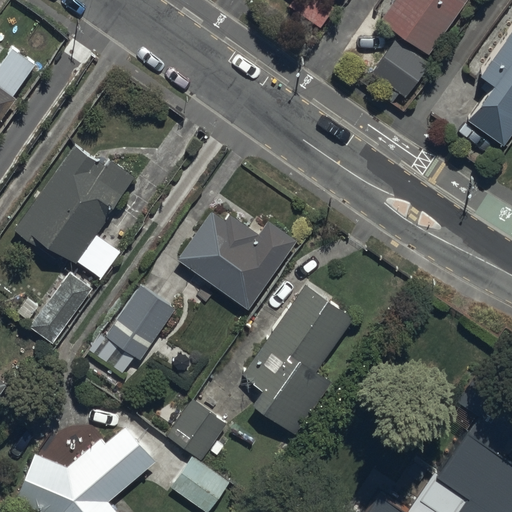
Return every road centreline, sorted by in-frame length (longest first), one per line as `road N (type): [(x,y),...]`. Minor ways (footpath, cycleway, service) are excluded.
road 1 (residential): [(511,282),(387,218),(301,138)]
road 2 (residential): [(301,138),(408,186),(511,259)]
road 3 (residential): [(110,0),(301,138)]
